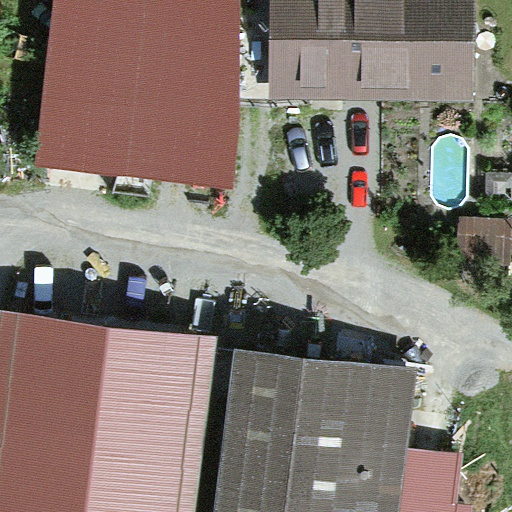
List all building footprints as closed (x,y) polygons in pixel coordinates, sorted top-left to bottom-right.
[(232,175),(240,87),(240,0),(53,0),(36,151),(232,175)] [(240,0),(240,87),(376,88),(474,88),(474,0),(240,0)] [(511,217),(462,214),(459,255),(509,258),(511,217)] [(191,511),(215,319),(5,292),(0,334),(0,511),(191,511)] [(424,356),(237,332),(213,511),(418,511),(404,510),(424,356)]
